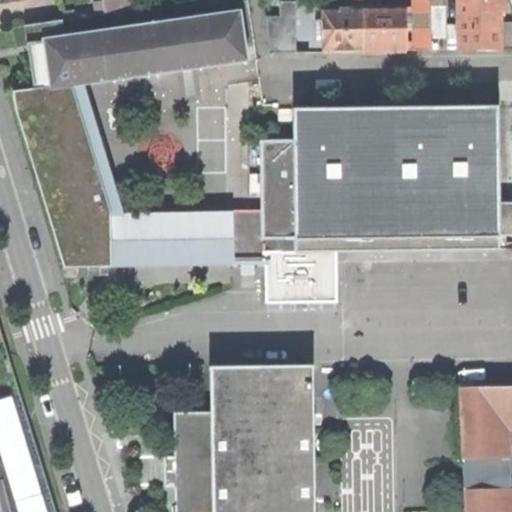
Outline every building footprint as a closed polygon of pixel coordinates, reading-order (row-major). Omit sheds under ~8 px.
[(93,5),(95,17),(129,12),(127,0),(103,0),(104,4),(93,5)] [(305,0),(263,0),(266,18),(305,17),(305,0)] [(350,0),(350,8),(364,8),(363,0),(350,0)] [(406,0),(407,8),(407,53),(431,53),(431,40),(431,9),(431,0),(406,0)] [(446,0),(431,0),(431,9),(447,9),(446,0)] [(458,0),(459,51),(479,50),(501,50),(501,23),(500,15),(502,15),(502,0),(458,0)] [(364,51),(364,8),(350,8),(322,8),(322,17),(320,17),(320,41),(322,41),(322,53),(332,53),(341,53),(341,51),(364,51)] [(407,8),(364,8),(364,51),(384,51),(384,53),(392,53),(407,53),(407,8)] [(447,9),(431,9),(431,40),(447,40),(447,9)] [(21,28),(31,91),(67,86),(245,58),(238,15),(64,42),(61,22),(21,28)] [(511,22),(501,23),(501,50),(511,50),(511,22)] [(35,107),(66,208),(101,197),(67,86),(31,91),(35,107)] [(230,212),(231,265),(266,264),(266,253),(499,250),(499,237),(511,237),(511,203),(499,203),(498,107),(294,109),(295,141),(261,141),(262,212),(230,212)] [(101,197),(66,208),(81,252),(115,241),(101,197)] [(314,511),(313,366),(211,367),(211,415),(174,415),(174,511),(314,511)] [(511,382),(460,384),(463,484),(498,483),(496,414),(511,413),(511,382)] [(463,484),(464,511),(463,511),(499,511),(498,490),(498,483),(463,484)] [(511,511),(511,489),(498,490),(499,511),(511,511)]
